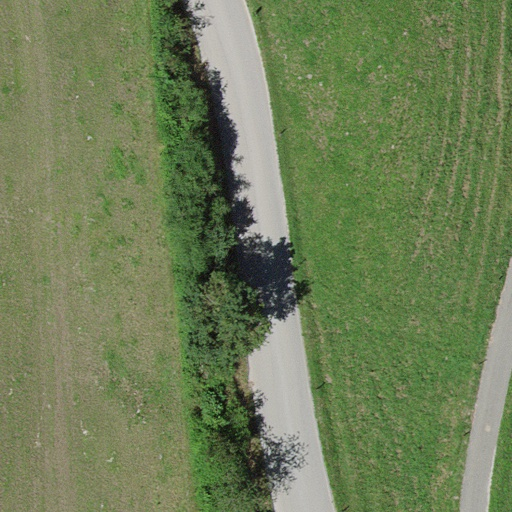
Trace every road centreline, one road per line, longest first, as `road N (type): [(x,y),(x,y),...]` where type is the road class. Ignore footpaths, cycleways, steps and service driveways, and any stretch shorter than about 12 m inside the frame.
road 1 (unclassified): [(324,511),(277,341),(246,81),(221,0)]
road 2 (track): [(475,511),(511,337)]
